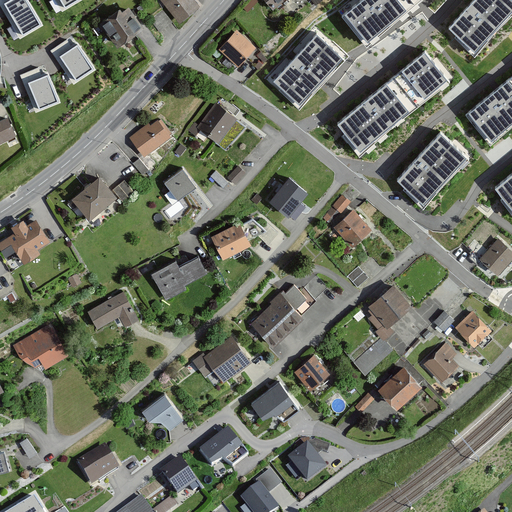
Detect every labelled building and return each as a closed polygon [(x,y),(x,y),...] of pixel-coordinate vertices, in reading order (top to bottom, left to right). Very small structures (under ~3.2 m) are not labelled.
[(0,0),(0,3),(21,39),(42,27),(25,0),(0,0)] [(57,0),(65,13),(86,0),(85,0),(57,0)] [(203,4),(198,0),(163,0),(183,22),(203,4)] [(354,0),(339,13),(363,42),(414,0),(354,0)] [(511,0),(470,0),(449,24),(478,49),(511,10),(511,0)] [(145,26),(125,3),(102,23),(122,46),(145,26)] [(239,28),(219,48),(237,67),(258,48),(239,28)] [(274,83),(302,108),(346,59),(317,34),(274,83)] [(68,41),(52,52),(75,86),(96,73),(78,46),(74,49),(68,41)] [(425,47),(337,119),(361,148),(449,76),(425,47)] [(259,65),(267,57),(262,52),(254,59),(259,65)] [(38,68),(21,76),(37,114),(59,105),(48,77),(43,79),(38,68)] [(511,72),(467,110),(491,139),(511,121),(511,72)] [(219,102),(199,125),(227,150),(247,127),(219,102)] [(0,143),(17,136),(9,116),(0,119),(0,143)] [(156,116),(131,137),(144,153),(147,156),(172,135),(156,116)] [(400,180),(428,205),(472,156),(443,131),(400,180)] [(144,153),(134,161),(144,173),(154,165),(147,156),(144,153)] [(239,164),(227,175),(235,183),(247,172),(239,164)] [(185,168),(167,181),(180,199),(198,185),(185,168)] [(511,171),(492,188),(511,213),(511,171)] [(292,176),(272,200),(290,214),(310,190),(292,176)] [(101,177),(74,201),(92,222),(120,197),(124,201),(136,191),(127,181),(114,192),(101,177)] [(342,193),(324,216),(329,219),(337,209),(341,212),(350,200),(342,193)] [(375,229),(355,207),(335,225),(355,247),(375,229)] [(15,232),(0,240),(0,243),(6,253),(18,246),(27,260),(42,251),(40,248),(53,240),(39,217),(28,223),(24,218),(11,226),(15,232)] [(252,219),(214,235),(224,257),(255,242),(252,238),(259,235),(270,244),(281,233),(270,222),(261,231),(252,219)] [(511,245),(500,236),(482,258),(502,275),(511,262),(511,245)] [(177,261),(152,274),(166,301),(190,289),(186,282),(208,271),(200,256),(180,266),(177,261)] [(361,264),(348,276),(357,286),(370,275),(361,264)] [(284,289),(250,323),(275,348),(307,316),(303,312),(327,288),(316,278),(301,294),(294,287),(288,293),(284,289)] [(398,283),(373,306),(392,327),(417,304),(398,283)] [(126,289),(88,309),(98,327),(122,315),(127,326),(141,319),(126,289)] [(445,308),(435,320),(445,329),(455,317),(445,308)] [(475,310),(458,327),(477,346),(494,330),(475,310)] [(51,323),(15,343),(30,369),(43,362),(46,367),(69,354),(51,323)] [(202,352),(192,360),(203,374),(214,365),(228,384),(257,362),(234,333),(205,355),(202,352)] [(445,341),(423,362),(442,382),(459,365),(451,358),(457,352),(445,341)] [(313,353),(294,371),(312,390),(331,372),(313,353)] [(405,364),(380,389),(400,409),(425,384),(405,364)] [(299,404),(279,378),(250,401),(263,417),(275,408),(285,415),(299,404)] [(165,390),(143,408),(149,416),(162,416),(169,425),(183,413),(165,390)] [(130,413),(123,417),(127,426),(134,423),(130,413)] [(228,425),(198,447),(211,465),(222,457),(232,464),(248,452),(228,425)] [(27,436),(19,442),(30,458),(38,452),(27,436)] [(307,440),(288,456),(307,481),(327,465),(307,440)] [(104,442),(78,458),(94,484),(120,468),(104,442)] [(7,449),(0,450),(0,474),(13,471),(7,449)] [(179,456),(160,470),(177,495),(197,481),(179,456)] [(281,483),(270,468),(257,478),(260,481),(269,492),(281,483)] [(269,492),(260,481),(241,495),(254,511),(270,511),(279,506),(269,492)] [(47,511),(36,494),(6,511),(47,511)] [(167,511),(176,506),(170,498),(154,510),(142,494),(117,511),(167,511)]
